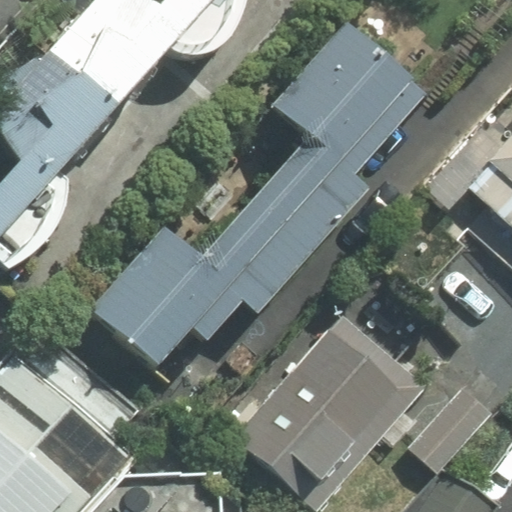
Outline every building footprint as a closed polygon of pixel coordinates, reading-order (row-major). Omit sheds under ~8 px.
[(0,181),(0,249),(222,0),(163,0),(147,19),(119,0),(103,0),(0,117),(0,135),(17,162),(0,181)] [(431,99),(347,27),(276,109),(310,139),(198,270),(160,237),(92,315),(158,371),(185,341),(202,356),(238,313),(252,325),(369,189),(360,181),(431,99)] [(511,134),(468,183),(511,221),(511,134)] [(220,440),(300,511),(309,511),(419,390),(334,314),(220,440)] [(66,511),(114,459),(13,369),(0,383),(0,511),(66,511)] [(411,511),(499,511),(501,511),(441,477),(411,511)]
